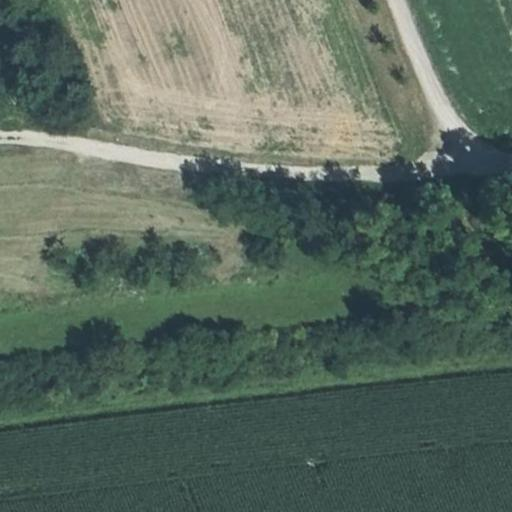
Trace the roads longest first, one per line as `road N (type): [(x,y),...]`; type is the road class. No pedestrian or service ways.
road 1 (unclassified): [(474,154),(396,173),(284,173),(0,136)]
road 2 (unclassified): [(396,0),(443,112),(474,154)]
